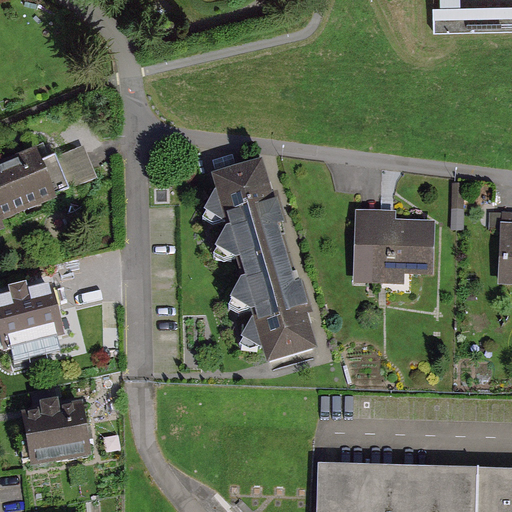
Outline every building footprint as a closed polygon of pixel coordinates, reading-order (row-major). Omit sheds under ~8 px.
[(0,165),(0,230),(2,230),(0,224),(0,216),(66,192),(54,160),(39,165),(34,153),(0,165)] [(210,176),(214,189),(204,208),(224,220),(226,229),(213,247),(234,258),(240,276),(228,298),(248,310),(251,321),(241,337),(262,347),(267,361),(314,347),(257,162),(210,176)] [(396,212),(356,211),(354,285),(404,286),(405,276),(433,276),(435,222),(396,221),(396,212)] [(511,212),(503,212),(502,281),(511,280),(511,212)] [(14,303),(0,306),(0,325),(7,351),(65,337),(53,293),(31,298),(29,292),(13,296),(14,303)] [(40,412),(19,415),(27,466),(89,457),(81,405),(57,409),(55,400),(39,403),(40,412)] [(511,511),(511,472),(317,466),(315,511),(511,511)]
